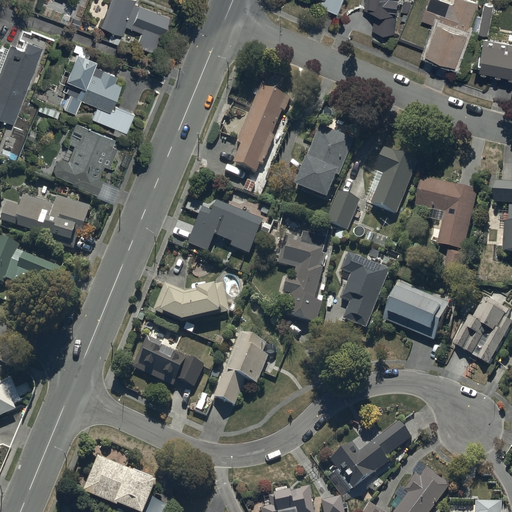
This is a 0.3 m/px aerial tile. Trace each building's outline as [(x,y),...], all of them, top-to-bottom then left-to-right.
[(136,1),(134,0),(110,0),(100,28),(124,36),(126,29),(140,34),(136,47),(156,55),(163,36),(165,36),(171,18),(135,5),(136,1)] [(320,0),(317,7),(336,15),(342,0),(320,0)] [(366,0),(365,11),(375,14),(372,32),(395,37),(399,0),(366,0)] [(454,0),(453,5),(438,0),(428,0),(422,21),(436,26),(426,56),(458,67),(479,4),(468,0),(454,0)] [(494,6),(485,4),(478,33),(488,35),(494,6)] [(511,44),(485,40),(479,71),(511,77),(511,44)] [(0,120),(14,125),(43,50),(28,44),(25,53),(10,47),(0,71),(0,120)] [(113,136),(125,141),(135,115),(115,106),(123,86),(116,83),(119,77),(95,68),(97,64),(78,56),(63,92),(71,95),(65,110),(76,115),(81,102),(98,109),(93,120),(116,129),(113,136)] [(272,137),(281,114),(285,115),(291,101),(261,89),(238,146),(242,148),(234,167),(256,175),(259,167),(264,169),(276,139),(272,137)] [(105,167),(109,169),(117,150),(113,148),(116,141),(76,124),(67,144),(75,148),(68,162),(63,160),(57,162),(54,171),(56,177),(73,184),(72,186),(98,197),(104,181),(100,179),(105,167)] [(354,143),(320,128),(295,191),(327,205),(354,143)] [(417,165),(384,152),(375,175),(383,178),(371,208),(397,218),(417,165)] [(425,181),(418,208),(446,215),(438,245),(465,252),(480,194),(425,181)] [(511,187),(498,186),(497,206),(511,207),(511,209),(511,224),(507,224),(505,255),(511,255),(511,187)] [(49,241),(73,249),(80,229),(83,230),(90,206),(56,195),(53,204),(23,194),(19,206),(5,202),(0,218),(14,222),(14,225),(50,236),(49,241)] [(360,203),(338,195),(326,225),(348,234),(360,203)] [(264,224),(217,205),(212,215),(202,211),(188,246),(209,255),(216,240),(232,246),(230,251),(249,258),(264,224)] [(20,243),(0,234),(0,280),(4,282),(6,277),(27,286),(25,290),(48,300),(62,267),(18,248),(20,243)] [(302,243),(289,240),(286,239),(278,267),(296,271),(293,282),(288,280),(278,318),(316,328),(322,305),(315,303),(327,259),(323,258),(327,242),(304,236),(302,243)] [(466,257),(450,253),(445,272),(461,277),(466,257)] [(390,273),(348,256),(341,273),(351,277),(341,302),(350,306),(343,323),(366,332),(390,273)] [(452,307),(400,285),(385,321),(437,343),(452,307)] [(185,295),(165,286),(153,313),(183,326),(229,316),(223,286),(185,295)] [(511,312),(487,299),(476,321),(470,318),(453,350),(463,355),(464,353),(490,368),(511,327),(511,321),(507,319),(511,312)] [(267,346),(240,335),(214,401),(235,409),(245,384),(257,388),(269,359),(263,356),(267,346)] [(163,346),(147,339),(133,371),(175,390),(178,383),(195,390),(205,368),(162,349),(163,346)] [(0,421),(17,414),(15,409),(21,406),(12,385),(0,389),(0,421)] [(355,446),(332,464),(355,492),(390,465),(387,461),(412,441),(399,425),(361,455),(355,446)] [(153,482),(97,460),(83,495),(116,508),(115,510),(119,511),(148,511),(158,488),(152,486),(153,482)] [(432,511),(450,488),(420,465),(412,475),(416,477),(405,492),(400,488),(393,497),(397,501),(391,509),(394,511),(432,511)] [(272,510),(262,511),(312,511),(311,500),(313,499),(311,489),(301,491),(302,494),(270,500),(272,510)] [(344,511),(341,499),(322,504),(323,511),(344,511)]
